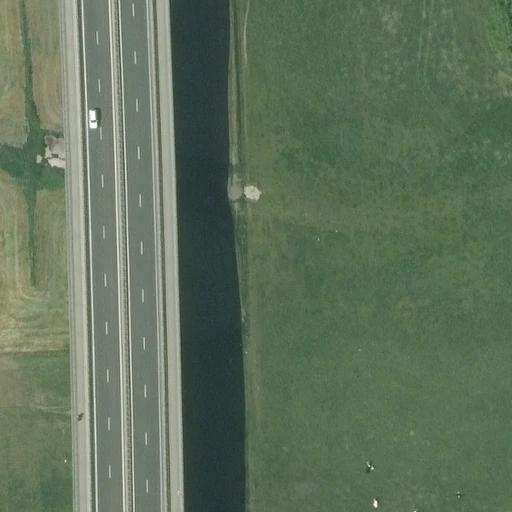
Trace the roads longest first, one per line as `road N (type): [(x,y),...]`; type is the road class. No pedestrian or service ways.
road 1 (unclassified): [(175,511),(159,0)]
road 2 (trunk): [(144,511),(131,0)]
road 3 (trunk): [(95,0),(108,511)]
road 4 (unclassified): [(67,0),(76,511)]
